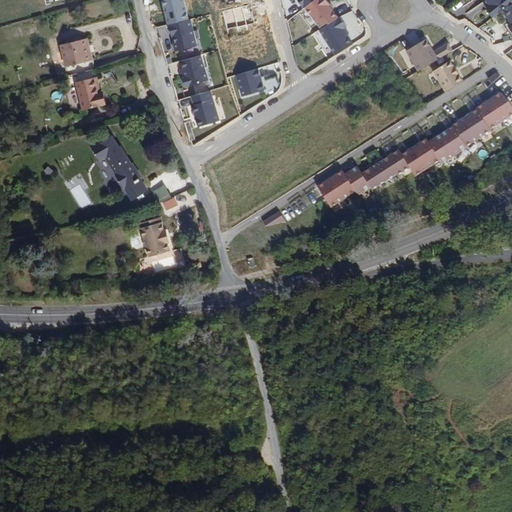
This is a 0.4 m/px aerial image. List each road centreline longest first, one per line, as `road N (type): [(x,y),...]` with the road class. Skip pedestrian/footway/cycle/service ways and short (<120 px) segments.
road 1 (residential): [(220,242),(500,62)]
road 2 (secondary): [(240,298),(0,315)]
road 3 (secondary): [(511,197),(309,279)]
road 4 (track): [(286,511),(240,298)]
road 5 (residential): [(309,279),(511,253)]
road 6 (residential): [(139,0),(168,124),(192,163)]
road 7 (residential): [(192,163),(305,91)]
